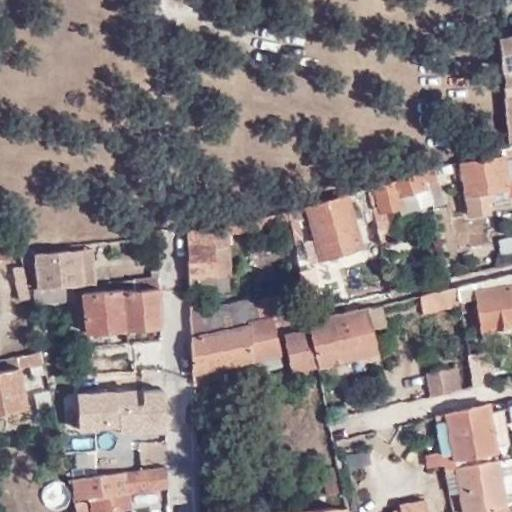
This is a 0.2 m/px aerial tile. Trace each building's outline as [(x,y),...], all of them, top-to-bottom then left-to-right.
[(511,32),(498,36),(502,68),(511,66),(511,32)] [(509,144),(506,145),(456,160),(467,213),(485,211),(483,200),(482,192),(490,191),(507,187),(506,178),(511,176),(511,145),(511,143),(509,144)] [(439,185),(434,166),(432,167),(421,170),(421,173),(425,188),(439,185)] [(429,205),(425,189),(425,188),(421,173),(367,188),(371,206),(378,241),(389,238),(384,212),(398,207),(400,213),(429,205)] [(445,202),(441,185),(439,185),(425,188),(425,189),(429,205),(445,202)] [(285,213),(287,222),(291,241),(301,239),(297,219),(308,216),(315,239),(303,242),(309,262),(359,247),(345,201),(353,199),(358,209),(371,206),(367,188),(330,199),(285,213)] [(482,192),(483,200),(491,199),(490,191),(482,192)] [(186,228),(186,233),(188,293),(228,289),(228,275),(232,275),(231,234),(287,222),(285,213),(285,210),(213,226),(186,228)] [(511,251),(511,235),(498,238),(500,254),(511,251)] [(92,248),(80,250),(83,282),(95,281),(92,248)] [(33,254),(37,286),(54,285),(77,283),(83,282),(80,250),(33,254)] [(27,298),(21,267),(13,269),(20,300),(27,298)] [(511,325),(511,272),(454,285),(456,295),(456,300),(476,296),(481,331),(511,325)] [(312,274),(299,277),(305,309),(321,306),(315,282),(314,282),(312,274)] [(137,288),(136,278),(121,279),(122,288),(82,291),(85,330),(160,325),(158,287),(137,288)] [(54,285),(56,309),(79,307),(77,283),(54,285)] [(37,286),(27,287),(32,312),(56,309),(54,285),(37,286)] [(420,293),(424,311),(457,304),(456,300),(456,295),(454,285),(420,293)] [(207,301),(188,304),(189,331),(248,320),(257,319),(253,298),(208,307),(207,301)] [(365,306),(305,320),(308,331),(316,367),(375,352),(365,306)] [(270,316),(257,319),(248,320),(249,325),(189,335),(191,371),(277,354),(270,316)] [(289,372),(316,367),(308,331),(282,336),(289,372)] [(467,354),(472,385),(491,380),(486,351),(467,354)] [(0,411),(25,407),(16,355),(0,358),(0,411)] [(448,367),(452,390),(460,388),(457,366),(448,367)] [(427,371),(431,395),(452,390),(448,367),(427,371)] [(440,454),(442,468),(453,466),(451,459),(494,451),(485,403),(443,413),(450,452),(440,454)] [(165,453),(164,435),(135,437),(136,455),(165,453)] [(331,439),(344,507),(354,505),(340,437),(331,439)] [(495,459),(503,506),(511,504),(511,460),(511,456),(495,459)] [(442,468),(443,469),(443,473),(454,471),(457,490),(460,508),(449,509),(449,511),(469,511),(503,506),(495,459),(453,466),(442,468)] [(166,465),(66,477),(69,488),(76,487),(78,497),(89,496),(92,511),(98,511),(128,508),(126,491),(167,487),(166,465)] [(335,492),(331,467),(318,469),(324,495),(335,492)] [(443,473),(446,492),(457,490),(454,471),(443,473)] [(152,492),(131,495),(132,508),(154,505),(152,492)] [(427,511),(425,501),(398,506),(399,511),(398,511),(427,511)] [(84,511),(83,502),(72,503),(73,511),(84,511)]
